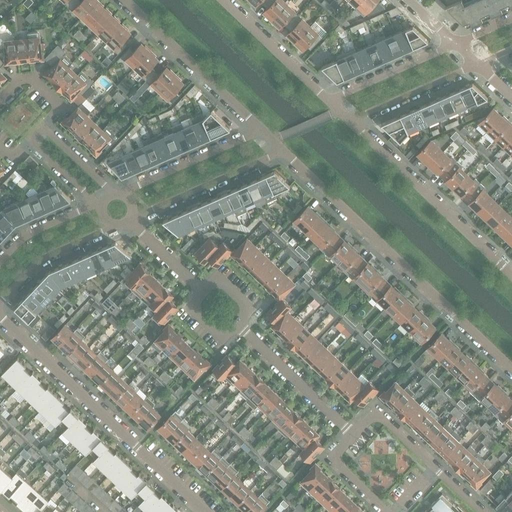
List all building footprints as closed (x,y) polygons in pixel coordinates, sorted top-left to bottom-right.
[(83,17),(98,1),(97,0),(82,0),(81,1),(80,0),(74,0),(68,7),(73,11),(74,9),(83,17)] [(271,21),(286,4),(282,0),(268,0),(263,5),(267,9),(264,12),(267,14),(266,16),(271,21)] [(355,8),(363,0),(348,0),(348,1),(355,8)] [(378,2),(379,0),(363,0),(355,8),(364,16),(366,14),(368,16),(385,8),(378,2)] [(511,0),(445,0),(447,4),(446,5),(451,11),(456,15),(466,25),(469,23),(471,22),(472,22),(472,21),(475,20),(475,21),(488,14),(491,13),(492,13),(494,11),(495,12),(508,6),(508,5),(511,4),(511,5),(511,4),(511,3),(511,0)] [(83,17),(91,25),(105,9),(102,7),(103,5),(98,1),(83,17)] [(287,27),(298,15),(286,4),(271,21),(276,26),(277,24),(280,27),(283,24),(287,27)] [(334,9),(329,4),(326,8),(331,13),(334,9)] [(401,13),(396,7),(392,9),(395,15),(401,13)] [(99,33),(114,16),(113,17),(110,15),(112,13),(106,8),(105,9),(91,25),(99,33)] [(344,19),(339,14),(336,17),(341,22),(344,19)] [(294,43),(310,27),(298,15),(287,27),(290,31),(287,34),(290,37),(289,38),(294,43)] [(99,33),(107,41),(122,25),(119,22),(120,21),(114,16),(99,33)] [(123,41),(130,34),(127,30),(128,29),(123,24),(122,25),(107,41),(115,48),(114,50),(118,54),(127,45),(123,41)] [(341,33),(344,30),(339,25),(335,29),(338,38),(342,34),(341,33)] [(428,41),(413,27),(413,26),(406,29),(413,46),(417,45),(418,46),(428,41)] [(310,50),(322,38),(310,27),(294,43),(299,48),(301,47),(304,49),(307,46),(310,50)] [(413,46),(406,29),(396,34),(404,51),(407,49),(408,50),(414,47),(413,46)] [(77,39),(83,33),(79,30),(73,35),(77,39)] [(41,52),(40,38),(39,33),(38,32),(27,33),(28,39),(30,60),(42,59),(41,52)] [(87,37),(83,33),(77,39),(81,43),(87,37)] [(404,52),(404,51),(396,34),(386,38),(394,55),(397,53),(398,54),(404,52)] [(334,40),(329,35),(325,40),(330,45),(334,40)] [(394,55),(386,38),(384,35),(374,39),(376,43),(384,59),(388,58),(388,59),(394,56),(394,55)] [(30,60),(28,39),(16,40),(18,61),(30,60)] [(18,61),(16,40),(4,42),(7,63),(18,61)] [(330,45),(325,40),(320,44),(325,49),(330,45)] [(90,51),(95,45),(91,41),(85,47),(90,51)] [(384,59),(376,43),(366,47),(374,64),(378,62),(378,63),(384,60),(384,59)] [(135,67),(151,50),(145,45),(144,47),(141,44),(134,51),(130,47),(121,57),(125,61),(127,59),(135,67)] [(374,65),(374,64),(366,47),(356,51),(364,68),(368,66),(368,68),(374,65)] [(364,68),(356,51),(355,48),(345,52),(354,74),(355,74),(354,72),(358,71),(358,72),(365,69),(364,68)] [(48,63),(57,53),(53,50),(44,59),(48,63)] [(83,60),(88,55),(84,50),(78,56),(83,60)] [(151,67),(158,60),(155,57),(156,55),(151,50),(135,67),(143,74),(141,76),(146,81),(155,71),(151,67)] [(354,74),(345,52),(335,56),(337,60),(344,77),(348,75),(349,76),(354,74)] [(68,67),(60,59),(62,58),(57,53),(48,63),(52,67),(45,74),(54,82),(53,82),(53,83),(68,67)] [(344,77),(337,60),(325,65),(325,64),(322,67),(337,81),(345,78),(344,77)] [(62,91),(77,75),(68,67),(53,83),(62,91)] [(160,91),(176,74),(171,69),(169,71),(166,68),(159,75),(155,71),(146,81),(150,85),(152,83),(160,91)] [(176,91),(183,84),(180,81),(181,79),(176,74),(160,91),(168,99),(166,100),(171,105),(180,95),(176,91)] [(82,95),(91,86),(87,81),(85,83),(77,75),(62,91),(63,91),(70,98),(75,103),(82,95)] [(488,98),(472,83),(469,85),(470,86),(466,87),(465,86),(460,89),(468,107),(488,98)] [(194,95),(200,90),(194,85),(189,90),(194,95)] [(86,99),(95,89),(91,86),(82,95),(86,99)] [(468,107),(460,89),(459,89),(460,90),(456,92),(456,91),(450,93),(458,111),(468,107)] [(194,95),(189,90),(186,94),(191,99),(194,95)] [(116,100),(121,95),(118,91),(112,97),(116,100)] [(458,111),(450,93),(449,93),(450,94),(446,96),(446,95),(440,98),(448,116),(458,111)] [(125,98),(121,95),(116,100),(120,104),(125,98)] [(448,116),(440,98),(440,99),(436,100),(436,99),(430,102),(438,120),(448,116)] [(179,108),(184,103),(181,99),(176,104),(179,108)] [(438,120),(430,102),(430,103),(426,105),(426,104),(420,106),(428,124),(438,120)] [(72,131),(87,116),(91,111),(82,103),(63,123),(72,131)] [(428,124),(420,106),(420,107),(420,108),(417,109),(416,108),(410,111),(418,129),(428,124)] [(474,118),(483,114),(481,109),(472,113),(474,118)] [(487,131),(501,116),(493,109),(479,123),(487,131)] [(203,119),(211,136),(215,134),(215,135),(230,129),(211,111),(203,119)] [(418,129),(410,111),(410,112),(407,114),(406,113),(400,115),(408,133),(418,129)] [(466,121),(474,118),(472,113),(464,117),(466,121)] [(408,133),(400,115),(401,116),(397,118),(396,117),(381,124),(400,142),(408,133)] [(80,138),(94,123),(87,116),(72,131),(80,138)] [(495,138),(509,124),(507,121),(508,120),(504,116),(502,117),(501,116),(487,131),(495,138)] [(211,136),(203,119),(194,124),(201,142),(202,142),(201,140),(205,139),(206,140),(212,137),(211,136)] [(139,122),(134,127),(137,130),(142,125),(139,122)] [(88,146),(102,130),(94,123),(80,138),(88,146)] [(201,142),(194,124),(184,128),(192,146),(191,145),(195,143),(196,144),(201,142)] [(503,146),(511,136),(511,126),(509,124),(495,138),(503,146)] [(137,130),(134,127),(129,132),(133,135),(137,130)] [(469,132),(464,127),(460,131),(465,136),(469,132)] [(192,146),(184,128),(174,133),(182,150),(182,149),(185,148),(186,149),(192,146)] [(107,150),(116,141),(112,137),(111,138),(102,130),(88,146),(96,154),(103,146),(107,150)] [(454,140),(459,135),(456,131),(450,137),(454,140)] [(182,150),(174,133),(164,137),(172,155),(172,154),(175,152),(176,153),(182,150)] [(424,143),(429,138),(426,135),(421,140),(424,143)] [(511,153),(511,151),(511,136),(503,146),(511,153)] [(172,155),(164,137),(154,141),(162,159),(162,158),(166,156),(166,157),(172,155)] [(124,138),(118,144),(121,147),(127,141),(124,138)] [(419,148),(424,143),(421,140),(416,145),(419,148)] [(429,167),(443,152),(431,140),(418,154),(425,161),(424,163),(429,167)] [(471,146),(465,140),(462,144),(468,149),(471,146)] [(162,159),(154,141),(144,146),(152,164),(152,163),(152,162),(156,161),(156,162),(162,159)] [(482,152),(486,148),(481,143),(477,147),(482,152)] [(121,147),(118,144),(112,150),(116,153),(121,147)] [(152,164),(144,146),(134,150),(142,168),(143,168),(142,167),(146,165),(146,166),(152,164)] [(477,151),(471,146),(468,149),(473,155),(477,151)] [(409,159),(417,151),(413,148),(405,156),(409,159)] [(487,157),(491,153),(486,148),(482,152),(487,157)] [(142,168),(134,150),(124,154),(132,172),(133,172),(132,171),(136,169),(136,171),(142,168)] [(442,177),(457,161),(457,160),(456,161),(452,156),(450,158),(443,152),(429,167),(433,171),(434,170),(438,174),(438,173),(442,177)] [(132,172),(124,154),(107,162),(114,169),(122,177),(123,177),(122,176),(126,174),(127,175),(132,172)] [(39,164),(30,155),(25,160),(29,163),(34,168),(39,164)] [(502,163),(497,158),(493,162),(498,167),(502,163)] [(24,168),(29,163),(25,160),(20,165),(24,168)] [(452,189),(466,174),(460,168),(461,166),(457,161),(442,177),(446,181),(449,184),(447,185),(452,189)] [(494,168),(489,163),(485,166),(491,172),(494,168)] [(503,172),(507,168),(502,163),(498,167),(503,172)] [(497,177),(500,173),(494,168),(491,172),(497,177)] [(290,186),(285,181),(275,171),(267,175),(274,193),(290,186)] [(13,172),(8,177),(12,181),(17,176),(13,172)] [(465,199),(480,183),(475,179),(473,181),(466,174),(452,189),(457,194),(458,192),(461,195),(465,199)] [(277,199),(274,193),(267,175),(260,177),(261,178),(257,180),(267,203),(277,199)] [(12,181),(8,177),(3,183),(7,186),(12,181)] [(257,180),(257,179),(251,182),(251,183),(248,184),(247,183),(255,201),(257,207),(267,203),(257,180)] [(255,201),(247,183),(241,186),(241,187),(238,189),(237,188),(245,206),(255,201)] [(476,212),(490,197),(483,190),(485,188),(480,184),(481,183),(480,183),(465,199),(470,203),(469,203),(472,206),(471,207),(476,212)] [(71,200),(56,185),(48,188),(56,206),(62,204),(62,202),(65,201),(66,202),(71,200)] [(56,206),(48,188),(39,192),(47,210),(52,208),(52,207),(56,205),(56,206)] [(245,206),(237,188),(231,190),(231,191),(228,193),(227,192),(235,210),(245,206)] [(47,210),(39,192),(29,197),(37,215),(42,212),(42,211),(46,210),(46,211),(47,210)] [(235,210),(227,192),(221,195),(222,196),(218,198),(217,196),(217,197),(225,215),(235,210)] [(37,215),(29,197),(19,201),(27,219),(33,217),(32,216),(36,214),(36,215),(37,215)] [(225,215),(217,197),(211,199),(212,200),(208,202),(207,201),(215,219),(225,215)] [(484,220),(498,204),(490,197),(476,212),(480,216),(481,215),(485,218),(483,219),(484,220)] [(27,219),(19,201),(5,207),(2,210),(17,224),(23,221),(22,220),(26,218),(26,219),(27,219)] [(215,219),(207,201),(201,204),(202,205),(198,206),(198,205),(197,205),(205,223),(215,219)] [(296,214),(303,207),(299,204),(292,211),(296,214)] [(493,226),(506,212),(498,204),(484,220),(488,224),(490,222),(493,226)] [(205,223),(197,205),(191,208),(192,209),(188,211),(188,210),(187,210),(195,228),(205,223)] [(307,231),(321,216),(316,212),(315,214),(308,206),(292,223),(293,223),(293,222),(298,226),(299,225),(307,231)] [(17,224),(2,210),(0,212),(0,222),(9,232),(13,227),(12,226),(15,223),(16,224),(17,224)] [(195,228),(187,210),(182,212),(182,213),(178,215),(178,214),(177,214),(185,232),(195,228)] [(291,219),(296,214),(292,211),(287,216),(291,219)] [(500,235),(511,222),(511,217),(506,212),(493,226),(497,229),(496,231),(500,235)] [(185,232),(177,214),(172,217),(172,218),(168,219),(168,218),(163,221),(178,235),(185,232)] [(315,239),(329,224),(327,225),(324,222),(325,221),(321,216),(307,231),(315,239)] [(255,225),(260,220),(256,217),(252,222),(255,225)] [(9,232),(0,222),(0,237),(2,239),(6,235),(5,234),(8,231),(9,232)] [(250,230),(255,225),(252,222),(247,227),(250,230)] [(269,228),(262,222),(259,226),(265,232),(269,228)] [(511,243),(511,222),(500,235),(505,240),(506,238),(511,243)] [(278,233),(283,228),(280,224),(275,229),(278,233)] [(320,248),(325,252),(339,237),(335,233),(332,230),(334,229),(329,224),(315,239),(322,246),(320,248)] [(278,237),(272,231),(269,235),(275,241),(278,237)] [(290,237),(284,232),(281,235),(286,241),(290,237)] [(284,243),(278,237),(275,241),(281,247),(284,243)] [(338,262),(353,247),(348,242),(347,244),(344,241),(339,237),(325,252),(324,253),(325,253),(330,257),(332,255),(338,262)] [(191,238),(187,243),(190,247),(195,242),(191,238)] [(240,261),(255,246),(247,238),(232,254),(240,261)] [(209,258),(219,246),(211,239),(196,254),(205,262),(209,258)] [(217,265),(231,250),(223,242),(219,246),(209,258),(217,265)] [(112,245),(108,246),(115,263),(129,257),(114,243),(112,243),(112,245)] [(190,247),(187,243),(182,248),(185,252),(190,247)] [(102,248),(102,249),(98,251),(106,268),(115,263),(108,246),(108,245),(102,248)] [(304,251),(298,245),(295,249),(301,254),(304,251)] [(248,269),(263,254),(255,246),(240,261),(248,269)] [(294,252),(288,246),(284,250),(290,256),(294,252)] [(344,270),(348,274),(363,259),(359,255),(356,252),(357,251),(353,247),(338,262),(345,268),(344,270)] [(92,253),(89,255),(96,272),(106,268),(98,251),(98,250),(92,252),(92,253)] [(310,256),(304,251),(301,254),(306,260),(310,256)] [(300,258),(294,252),(290,256),(297,262),(300,258)] [(82,258),(79,259),(86,276),(96,272),(89,255),(88,254),(82,257),(82,258)] [(256,276),(271,261),(263,254),(248,269),(256,276)] [(73,262),(69,264),(76,281),(86,276),(79,259),(78,258),(72,261),(73,262)] [(362,284),(376,269),(371,265),(370,266),(367,263),(367,264),(363,259),(348,274),(348,275),(348,276),(349,275),(353,279),(355,277),(362,284)] [(264,284),(278,268),(271,261),(256,276),(264,284)] [(310,267),(304,262),(300,265),(306,271),(310,267)] [(63,266),(59,268),(66,285),(76,281),(69,264),(68,263),(62,265),(63,266)] [(136,287),(149,273),(141,265),(124,283),(133,291),(136,287)] [(128,275),(132,271),(127,266),(123,270),(128,275)] [(59,268),(58,267),(50,271),(48,273),(49,274),(46,277),(59,290),(61,287),(66,285),(59,268)] [(272,291),(286,276),(278,268),(264,284),(272,291)] [(367,292),(372,297),(386,282),(382,278),(382,277),(379,275),(381,273),(376,269),(362,284),(369,290),(367,292)] [(128,275),(123,270),(120,274),(125,279),(128,275)] [(312,278),(306,272),(303,276),(308,281),(312,278)] [(144,294),(157,280),(149,273),(136,287),(144,294)] [(41,282),(38,284),(52,297),(59,290),(46,277),(45,276),(40,281),(41,282)] [(280,299),(294,284),(286,276),(272,291),(280,299)] [(112,288),(117,283),(113,279),(109,284),(112,288)] [(152,302),(165,288),(157,280),(144,294),(152,302)] [(310,287),(304,281),(303,281),(300,284),(306,290),(310,287)] [(385,306),(400,292),(395,287),(393,288),(391,286),(386,282),(372,297),(371,297),(371,298),(372,297),(377,302),(379,300),(385,306)] [(34,289),(31,292),(44,305),(52,297),(38,284),(37,284),(33,289),(34,289)] [(107,293),(112,288),(109,284),(104,290),(107,293)] [(155,314),(173,295),(165,288),(152,302),(159,309),(155,313),(155,314)] [(317,294),(311,288),(308,292),(314,298),(317,294)] [(330,294),(324,289),(321,293),(326,298),(330,294)] [(26,297),(24,300),(37,313),(44,305),(31,292),(30,291),(25,296),(26,297)] [(103,297),(98,292),(94,296),(100,301),(103,297)] [(394,314),(408,299),(407,299),(406,300),(403,297),(404,296),(400,292),(385,306),(394,314)] [(86,298),(81,293),(78,296),(83,301),(86,298)] [(324,300),(317,294),(314,298),(320,304),(324,300)] [(332,303),(335,300),(330,294),(326,298),(332,303)] [(163,321),(177,307),(169,300),(173,295),(155,314),(163,321)] [(83,301),(78,296),(74,300),(79,305),(83,301)] [(24,300),(23,299),(18,304),(19,305),(16,308),(15,307),(15,308),(24,316),(22,318),(27,322),(28,321),(29,321),(37,313),(24,300)] [(272,326),(291,306),(282,299),(268,314),(276,321),(272,326)] [(402,322),(415,309),(411,305),(412,304),(408,299),(394,314),(402,322)] [(112,312),(117,306),(114,303),(108,309),(112,312)] [(333,309),(327,303),(324,307),(330,313),(333,309)] [(116,316),(121,310),(117,306),(112,312),(116,316)] [(280,333),(294,318),(287,311),(291,307),(291,306),(272,326),(280,333)] [(70,315),(75,310),(71,307),(67,312),(70,315)] [(339,315),(333,309),(330,313),(336,318),(339,315)] [(410,330),(423,316),(424,315),(419,311),(418,312),(415,309),(402,322),(410,330)] [(353,317),(348,311),(344,315),(350,320),(353,317)] [(63,323),(67,318),(64,314),(59,320),(63,323)] [(420,344),(435,328),(427,321),(429,319),(424,315),(423,316),(410,330),(417,336),(415,338),(420,343),(419,344),(420,344)] [(359,322),(353,317),(350,320),(355,326),(359,322)] [(128,327),(133,321),(130,318),(124,324),(128,327)] [(288,341),(302,326),(294,318),(280,333),(288,341)] [(349,324),(343,318),(339,322),(345,328),(349,324)] [(58,328),(63,323),(59,320),(54,325),(58,328)] [(131,331),(137,325),(133,321),(128,327),(131,331)] [(61,346),(74,332),(65,324),(52,338),(61,346)] [(352,333),(355,330),(349,324),(345,328),(352,333)] [(46,340),(56,330),(52,325),(41,336),(46,340)] [(163,348),(177,334),(169,326),(155,340),(163,348)] [(296,348),(310,333),(302,326),(288,341),(296,348)] [(69,353),(81,340),(85,336),(77,329),(74,332),(61,346),(69,353)] [(373,336),(368,330),(364,334),(370,339),(373,336)] [(303,356),(318,341),(310,333),(296,348),(303,356)] [(364,339),(358,333),(355,337),(361,342),(364,339)] [(171,355),(185,341),(177,334),(163,348),(171,355)] [(440,359),(454,344),(450,339),(449,341),(441,334),(426,350),(427,350),(432,354),(433,352),(440,359)] [(149,341),(143,335),(140,339),(146,344),(149,341)] [(381,344),(376,338),(372,342),(378,347),(381,344)] [(371,345),(364,339),(361,342),(367,348),(371,345)] [(76,361),(89,347),(81,340),(69,353),(69,354),(68,355),(73,360),(74,359),(76,361)] [(179,363),(193,348),(185,341),(171,355),(179,363)] [(311,363),(326,348),(318,341),(303,356),(311,363)] [(137,355),(144,347),(139,342),(132,350),(137,355)] [(387,349),(381,344),(378,347),(384,353),(387,349)] [(448,366),(461,353),(458,349),(459,348),(454,344),(440,359),(448,366)] [(84,368),(97,355),(89,347),(76,361),(79,363),(78,365),(82,369),(84,368)] [(187,370),(200,356),(193,348),(179,363),(187,370)] [(319,371),(333,356),(326,348),(311,363),(319,371)] [(380,354),(374,348),(370,351),(377,357),(380,354)] [(137,355),(132,350),(128,354),(133,359),(134,358),(137,355)] [(92,376),(105,362),(108,359),(100,351),(97,355),(84,368),(92,376)] [(457,374),(471,359),(466,355),(465,356),(461,353),(448,366),(457,374)] [(386,360),(380,354),(377,357),(383,363),(386,360)] [(7,364),(12,359),(8,356),(3,360),(7,364)] [(147,365),(153,359),(149,356),(143,361),(147,365)] [(195,378),(209,364),(200,356),(187,370),(195,378)] [(223,378),(240,359),(236,363),(228,356),(215,370),(223,378)] [(327,378),(341,363),(333,356),(319,371),(327,378)] [(419,367),(424,361),(419,356),(414,362),(419,367)] [(10,382),(26,365),(18,357),(2,374),(10,382)] [(402,363),(396,358),(393,361),(398,366),(402,363)] [(151,368),(156,363),(153,359),(147,365),(151,368)] [(231,385),(235,381),(248,367),(240,359),(223,378),(224,378),(231,385)] [(465,382),(479,367),(474,363),(473,364),(470,361),(471,360),(471,359),(457,374),(465,382)] [(100,383),(113,370),(105,362),(92,376),(100,383)] [(335,386),(349,370),(341,363),(327,378),(335,386)] [(396,369),(390,363),(386,367),(392,373),(396,369)] [(410,374),(415,368),(412,364),(406,370),(410,374)] [(17,389),(33,372),(31,373),(24,367),(26,365),(10,382),(17,389)] [(243,388),(256,374),(248,367),(235,381),(243,388)] [(474,396),(490,380),(482,373),(484,371),(479,367),(465,382),(472,389),(470,391),(475,395),(474,396)] [(108,391),(120,377),(113,370),(100,383),(108,391)] [(342,393),(357,378),(349,370),(335,386),(342,393)] [(163,380),(168,374),(165,371),(159,376),(163,380)] [(25,396),(40,381),(41,380),(40,379),(39,380),(37,378),(38,377),(33,372),(17,389),(25,396)] [(438,378),(432,372),(429,376),(434,381),(438,378)] [(166,383),(172,378),(168,374),(163,380),(166,383)] [(250,396),(264,382),(256,374),(243,388),(250,396)] [(428,380),(424,376),(418,382),(422,385),(428,380)] [(115,398),(128,385),(120,377),(108,391),(115,398)] [(350,401),(369,381),(364,385),(357,378),(342,393),(350,401)] [(443,383),(438,378),(434,381),(440,387),(443,383)] [(426,389),(431,383),(428,380),(422,385),(426,389)] [(488,404),(503,390),(498,385),(497,387),(494,384),(490,380),(474,396),(475,396),(480,400),(482,398),(488,404)] [(46,388),(40,381),(25,396),(33,403),(48,386),(46,388)] [(363,404),(377,389),(369,381),(350,401),(351,401),(355,397),(363,404)] [(258,403),(272,389),(264,382),(250,396),(258,403)] [(390,404),(403,389),(395,382),(382,396),(386,400),(390,404)] [(123,406),(136,392),(128,385),(115,398),(116,399),(115,400),(120,405),(121,403),(123,406)] [(198,394),(204,388),(200,385),(195,391),(198,394)] [(40,411),(56,394),(48,386),(33,403),(40,411)] [(179,395),(184,389),(181,386),(175,391),(179,395)] [(398,411),(411,397),(414,393),(407,386),(403,389),(390,404),(398,411)] [(454,394),(448,388),(445,392),(451,397),(454,394)] [(266,411),(279,397),(272,389),(258,403),(266,411)] [(493,413),(498,417),(511,403),(511,401),(509,398),(506,395),(507,394),(503,390),(488,404),(495,411),(493,413)] [(443,395),(440,391),(434,397),(438,400),(443,395)] [(131,413),(144,400),(136,392),(123,406),(126,408),(125,409),(129,414),(130,412),(131,413)] [(176,398),(172,393),(168,397),(173,401),(176,398)] [(197,398),(192,393),(188,397),(193,401),(197,398)] [(48,418),(64,401),(56,394),(40,411),(48,418)] [(441,404),(447,398),(443,395),(438,400),(441,404)] [(211,406),(216,400),(212,397),(207,403),(211,406)] [(274,418),(287,404),(279,397),(266,411),(274,418)] [(406,418),(419,404),(411,397),(398,411),(406,418)] [(466,405),(460,399),(457,403),(462,408),(466,405)] [(139,421),(152,407),(144,400),(131,413),(139,421)] [(214,410),(220,404),(216,400),(211,406),(214,410)] [(56,425),(71,408),(69,410),(63,403),(64,402),(64,401),(48,418),(56,425)] [(511,427),(511,426),(511,403),(498,417),(497,418),(498,419),(499,418),(503,422),(505,420),(511,427)] [(282,426),(295,411),(287,404),(274,418),(282,426)] [(413,426),(427,412),(419,404),(406,418),(413,426)] [(453,415),(459,409),(455,406),(450,412),(453,415)] [(147,428),(160,415),(152,407),(139,421),(147,428)] [(63,432),(79,415),(71,408),(56,425),(58,423),(65,429),(63,432)] [(457,419),(463,413),(459,409),(453,415),(457,419)] [(167,436),(183,419),(175,411),(159,428),(167,436)] [(289,433),(303,419),(295,411),(282,426),(278,429),(286,437),(289,433)] [(226,421),(232,415),(228,412),(223,418),(226,421)] [(421,433),(435,419),(427,412),(413,426),(421,433)] [(71,439),(87,423),(86,422),(85,424),(82,421),(84,420),(79,415),(63,432),(71,439)] [(230,425),(235,419),(232,415),(226,421),(230,425)] [(12,424),(17,420),(13,416),(8,420),(12,424)] [(175,443),(187,430),(191,426),(183,419),(167,436),(175,443)] [(297,441),(311,426),(303,419),(289,433),(297,441)] [(429,441),(443,427),(435,419),(421,433),(429,441)] [(16,428),(21,423),(17,420),(12,424),(16,428)] [(5,431),(9,426),(4,421),(0,426),(5,431)] [(469,430),(475,424),(471,421),(465,427),(469,430)] [(78,446),(94,430),(92,431),(85,425),(87,423),(71,439),(78,446)] [(473,434),(478,428),(475,424),(469,430),(473,434)] [(301,452),(319,434),(311,426),(297,441),(305,448),(301,452)] [(242,436),(247,430),(244,427),(238,432),(242,436)] [(437,448),(450,434),(443,427),(429,441),(437,448)] [(86,454),(102,437),(101,437),(100,438),(98,436),(99,434),(94,430),(78,446),(86,454)] [(182,451),(195,437),(187,430),(175,443),(175,444),(174,445),(179,450),(180,448),(182,451)] [(246,439),(251,434),(247,430),(242,436),(246,439)] [(28,439),(33,434),(29,431),(24,435),(28,439)] [(16,441),(20,436),(15,432),(11,436),(16,441)] [(32,443),(37,438),(33,434),(28,439),(32,443)] [(309,460),(323,446),(315,438),(319,434),(301,452),(309,460)] [(445,456),(458,442),(450,434),(437,448),(445,456)] [(21,445),(25,441),(20,436),(16,441),(21,445)] [(485,445),(490,439),(487,436),(481,442),(485,445)] [(96,459),(109,444),(102,437),(86,454),(89,452),(96,459)] [(190,458),(203,445),(195,437),(182,451),(185,453),(184,455),(188,459),(190,458)] [(258,451),(263,445),(267,441),(263,438),(254,447),(258,451)] [(488,449),(494,443),(490,439),(485,445),(488,449)] [(453,463),(466,449),(458,442),(445,456),(453,463)] [(101,468),(117,451),(116,451),(115,453),(108,446),(109,445),(109,444),(96,459),(93,461),(101,468)] [(43,453),(48,448),(44,445),(40,449),(43,453)] [(198,466),(215,449),(214,448),(211,452),(203,445),(190,458),(198,466)] [(261,454),(267,448),(263,445),(258,451),(261,454)] [(460,471),(474,456),(477,453),(469,445),(466,449),(453,463),(460,471)] [(32,455),(36,451),(31,446),(27,451),(32,455)] [(52,452),(48,449),(48,448),(43,453),(47,457),(52,452)] [(206,473),(222,456),(215,449),(198,466),(206,473)] [(36,459),(40,455),(36,451),(32,455),(36,459)] [(109,476),(124,459),(117,451),(101,468),(109,476)] [(502,461),(507,456),(504,452),(498,458),(502,461)] [(63,463),(56,456),(52,461),(59,467),(63,463)] [(214,481),(230,463),(222,456),(206,473),(214,481)] [(279,460),(275,456),(269,462),(273,466),(279,460)] [(468,478),(482,464),(474,456),(460,471),(468,478)] [(0,473),(8,464),(1,458),(0,457),(0,473)] [(116,483),(132,466),(124,459),(109,476),(116,483)] [(277,469),(282,463),(279,460),(273,466),(277,469)] [(47,469),(51,465),(47,461),(43,466),(47,469)] [(67,467),(63,463),(59,467),(63,471),(67,467)] [(222,488),(238,471),(230,463),(214,481),(222,488)] [(0,487),(1,489),(2,488),(16,472),(8,464),(0,473),(0,487)] [(72,474),(79,467),(76,464),(69,471),(72,474)] [(476,486),(490,472),(482,464),(468,478),(476,486)] [(51,473),(55,469),(51,465),(47,469),(51,473)] [(309,488),(324,473),(316,465),(301,481),(309,488)] [(124,490),(140,473),(139,473),(138,475),(131,468),(133,467),(132,466),(116,483),(124,490)] [(80,481),(87,474),(84,471),(77,478),(80,481)] [(230,496),(242,482),(235,475),(238,471),(222,488),(223,489),(221,490),(226,495),(227,493),(230,496)] [(289,481),(295,475),(291,471),(286,477),(289,481)] [(9,496),(24,479),(16,472),(2,488),(5,490),(4,491),(9,496)] [(64,481),(68,476),(64,472),(62,475),(60,477),(64,481)] [(134,495),(147,481),(140,473),(124,490),(132,497),(134,495)] [(317,496),(332,481),(324,473),(309,488),(317,496)] [(87,488),(94,481),(91,478),(84,485),(87,488)] [(17,503),(32,486),(24,479),(9,496),(10,497),(11,495),(18,501),(17,503)] [(287,483),(282,479),(278,483),(283,487),(287,483)] [(485,494),(493,485),(488,480),(480,489),(485,494)] [(139,504),(155,488),(147,481),(134,495),(141,502),(139,504)] [(325,503),(339,488),(332,481),(317,496),(325,503)] [(237,503),(250,490),(242,482),(230,496),(232,498),(231,500),(235,504),(237,502),(237,503)] [(95,495),(102,488),(99,485),(92,493),(95,495)] [(25,510),(40,493),(32,486),(17,503),(25,510)] [(65,497),(72,490),(69,487),(62,494),(65,497)] [(146,511),(162,495),(162,494),(160,496),(154,490),(155,488),(139,504),(146,511)] [(333,511),(347,495),(339,488),(325,503),(333,511)] [(245,511),(262,493),(261,493),(258,497),(250,490),(237,503),(245,511)] [(289,500),(295,494),(292,491),(286,497),(289,500)] [(103,503),(110,495),(107,492),(100,500),(103,503)] [(26,511),(37,511),(46,503),(48,500),(40,493),(25,510),(26,511)] [(246,511),(259,511),(270,501),(262,493),(245,511),(246,511)] [(465,511),(458,505),(456,507),(453,504),(442,493),(435,501),(431,505),(433,507),(428,511),(427,510),(424,511),(465,511)] [(73,504),(80,497),(77,494),(70,501),(73,504)] [(146,511),(160,511),(170,502),(165,498),(164,499),(162,496),(163,495),(162,495),(146,511)] [(334,511),(346,511),(355,503),(347,495),(333,511),(334,511)] [(511,511),(511,503),(505,497),(497,506),(503,511),(511,511)] [(288,504),(283,499),(280,503),(285,508),(288,504)] [(111,510),(118,502),(115,500),(108,507),(111,510)] [(80,511),(87,503),(84,501),(77,508),(80,511)] [(176,511),(178,510),(173,505),(172,506),(169,504),(170,503),(170,502),(160,511),(176,511)] [(51,511),(54,510),(46,503),(37,511),(51,511)] [(301,511),(305,509),(299,503),(295,506),(301,511)] [(361,511),(363,510),(355,503),(346,511),(361,511)]
